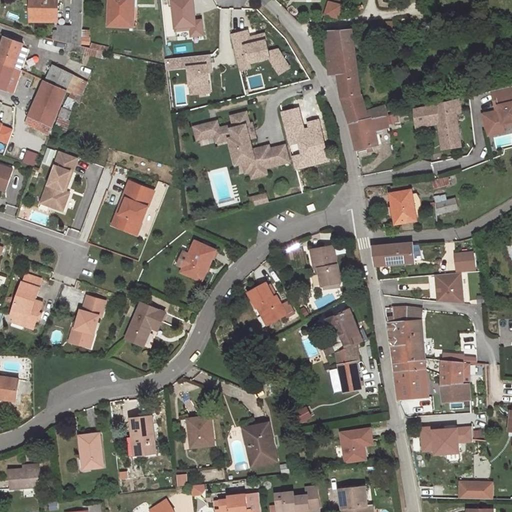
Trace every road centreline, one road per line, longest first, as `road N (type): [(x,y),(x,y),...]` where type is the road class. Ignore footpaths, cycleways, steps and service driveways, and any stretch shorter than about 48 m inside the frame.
road 1 (unclassified): [(0,443),(69,404),(153,383),(179,366),(221,291),(254,256),(285,233),(358,209)]
road 2 (unclassified): [(363,240),(410,511)]
road 3 (unclassified): [(266,0),(316,61),(340,116),(358,209)]
road 4 (residential): [(511,205),(458,234),(363,240)]
road 5 (track): [(300,38),(422,0)]
